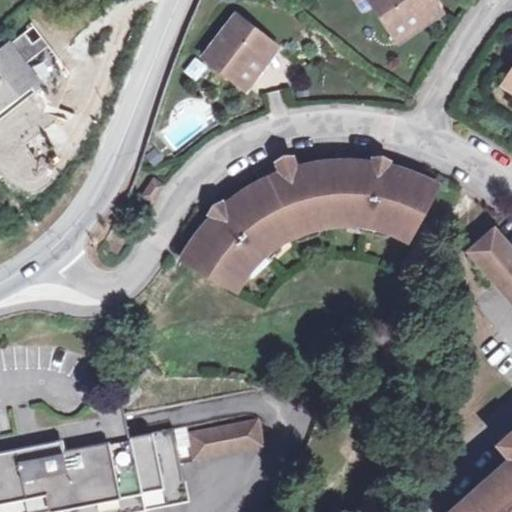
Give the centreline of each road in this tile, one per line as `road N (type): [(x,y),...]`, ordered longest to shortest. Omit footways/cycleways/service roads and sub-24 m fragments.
road 1 (residential): [(41,250),(91,283),(144,257),(192,181),(249,142),(302,123),(420,128)]
road 2 (secondary): [(41,250),(91,201),(182,0)]
road 3 (residential): [(420,128),(499,0)]
